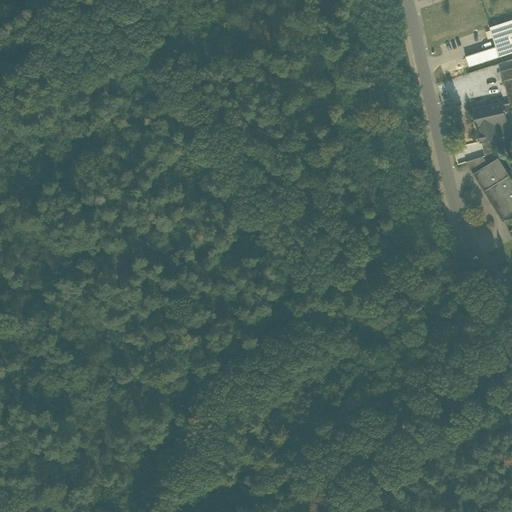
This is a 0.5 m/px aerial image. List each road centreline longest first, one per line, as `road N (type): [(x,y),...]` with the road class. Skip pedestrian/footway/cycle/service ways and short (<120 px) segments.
road 1 (residential): [(511,305),(457,218),(407,0)]
road 2 (unclassified): [(511,346),(286,511)]
